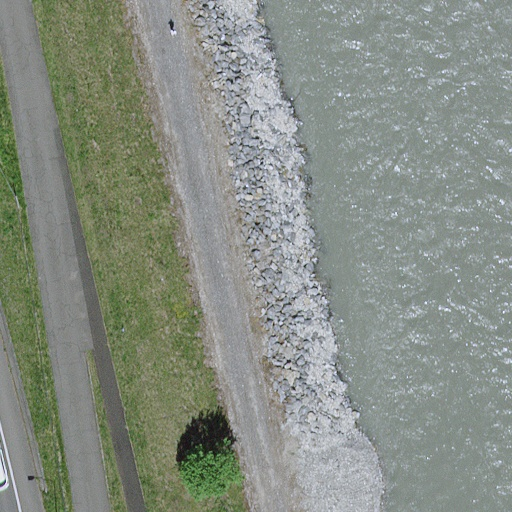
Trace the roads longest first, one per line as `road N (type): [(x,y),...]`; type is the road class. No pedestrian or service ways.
road 1 (track): [(153,0),(270,511)]
road 2 (track): [(7,0),(56,262)]
road 3 (track): [(56,262),(92,511)]
